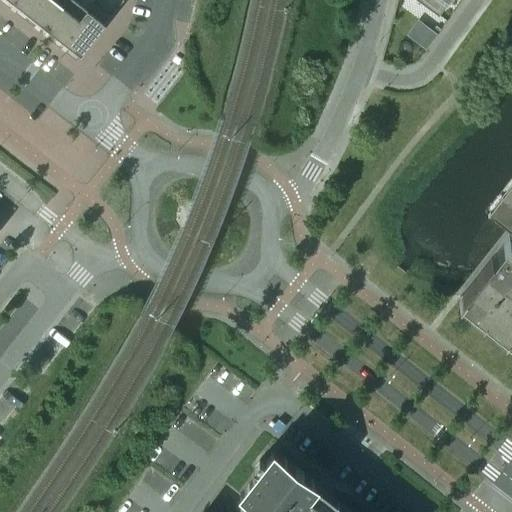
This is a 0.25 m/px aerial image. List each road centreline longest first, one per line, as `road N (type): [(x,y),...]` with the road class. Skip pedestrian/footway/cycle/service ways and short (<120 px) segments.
road 1 (residential): [(425,511),(279,396),(260,403),(185,511)]
road 2 (residential): [(246,284),(509,492)]
road 3 (residential): [(511,454),(270,253)]
road 4 (residential): [(365,74),(304,183),(268,206)]
road 5 (residential): [(365,74),(419,79),(484,0)]
road 6 (unclassified): [(94,258),(0,376)]
road 7 (residential): [(89,125),(153,40),(170,0)]
road 8 (residential): [(268,206),(241,178),(167,162),(147,172)]
